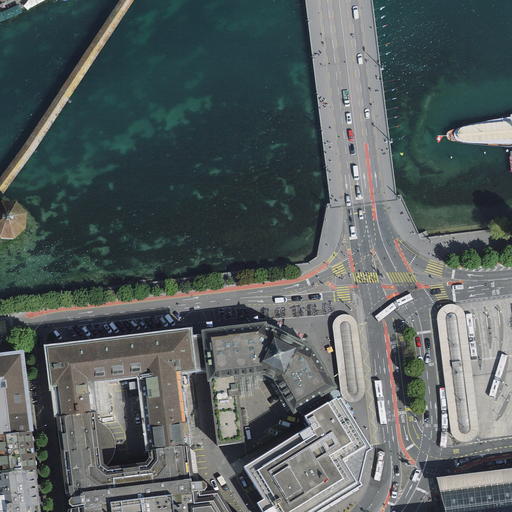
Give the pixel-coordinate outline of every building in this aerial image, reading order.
[(120,0),(0,177),(0,198),(134,0),(120,0)] [(2,200),(0,201),(0,237),(15,239),(27,227),(27,212),(16,201),(2,200)] [(436,320),(448,432),(450,436),(454,440),(460,443),(467,443),(473,439),(476,434),(476,429),(469,360),(464,319),(463,314),(462,312),(459,309),(454,306),(448,306),(443,307),(438,311),(436,316),(436,320)] [(332,327),(339,390),(341,399),(346,403),(353,404),(359,402),(363,398),(363,392),(356,327),(354,321),(350,318),(347,316),(344,316),(341,316),(337,319),(333,322),(332,327)] [(206,329),(212,378),(238,374),(267,371),(278,376),(297,410),(335,389),(328,371),(322,359),(318,348),(267,322),(218,328),(206,329)] [(148,368),(183,364),(199,362),(195,326),(47,343),(52,387),(58,386),(61,413),(94,409),(90,375),(148,368)] [(0,429),(32,426),(31,417),(23,349),(2,351),(0,351),(0,429)] [(190,423),(183,364),(148,368),(157,445),(192,441),(190,423)] [(247,441),(238,374),(212,378),(220,445),(247,441)] [(259,507),(262,511),(315,511),(339,498),(360,485),(345,462),(369,447),(354,423),(344,406),(340,400),(310,418),(316,428),(247,469),(262,494),(267,502),(259,507)] [(236,511),(222,490),(198,492),(192,441),(157,445),(158,456),(153,463),(111,468),(100,460),(94,409),(61,413),(74,511),(236,511)] [(0,429),(0,440),(3,469),(36,466),(32,426),(0,429)] [(3,469),(0,469),(0,511),(41,511),(36,466),(3,469)] [(511,511),(511,480),(484,484),(441,489),(445,511),(511,511)]
